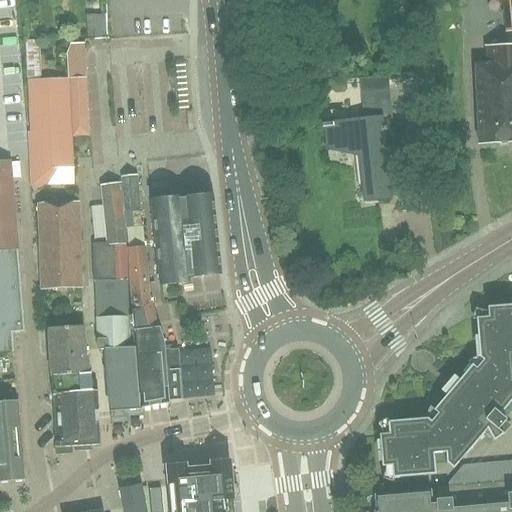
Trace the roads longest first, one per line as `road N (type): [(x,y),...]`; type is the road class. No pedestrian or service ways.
road 1 (secondary): [(279,335),(258,297),(241,226),(216,0)]
road 2 (residential): [(258,410),(213,428),(148,438),(105,458),(37,511)]
road 3 (secondary): [(343,352),(511,240)]
